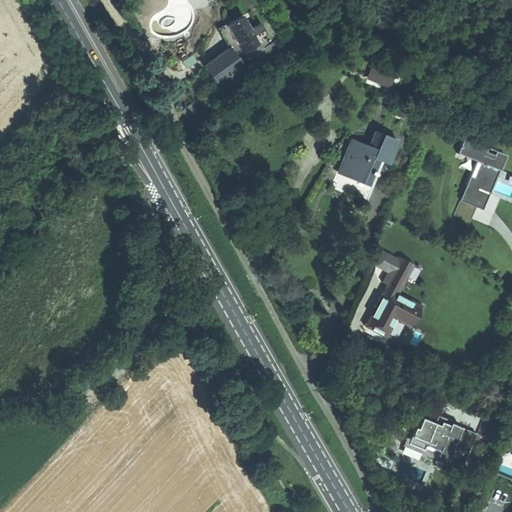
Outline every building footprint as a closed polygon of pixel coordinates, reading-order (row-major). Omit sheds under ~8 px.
[(226,24),(242,52),(257,44),(241,15),(226,24)] [(241,65),(238,61),(229,48),(202,67),(214,85),(241,65)] [(238,61),(241,65),(247,60),(244,56),(238,61)] [(395,69),(375,61),(368,77),(388,85),(395,69)] [(337,171),(369,184),(379,160),(382,161),(387,163),(396,140),(374,131),(368,145),(350,138),(337,171)] [(486,147),(462,137),(456,153),(476,161),(467,184),(489,193),(492,195),(500,175),(496,174),(504,154),(494,150),(492,154),(484,151),(486,147)] [(366,201),(382,161),(379,160),(369,184),(337,171),(331,187),(347,193),(366,201)] [(486,200),(489,193),(467,184),(462,196),(478,202),(476,207),(482,209),(486,200)] [(467,229),(476,207),(478,202),(462,196),(454,214),(467,229)] [(371,263),(390,273),(397,259),(378,250),(371,263)] [(370,328),(385,336),(395,318),(410,325),(419,307),(396,294),(412,264),(398,257),(397,259),(390,273),(384,283),(387,284),(365,326),(370,328)] [(389,338),(385,336),(370,328),(360,347),(379,357),(389,338)] [(438,415),(434,423),(436,424),(437,420),(449,425),(450,423),(455,425),(456,422),(438,415)] [(452,448),(460,427),(455,425),(450,423),(449,425),(437,420),(436,424),(434,423),(422,418),(417,429),(415,427),(410,439),(408,443),(423,450),(424,448),(425,445),(438,451),(437,454),(436,455),(447,459),(449,455),(452,448)] [(476,433),(460,427),(452,448),(467,454),(476,433)] [(451,456),(449,455),(447,459),(436,455),(437,454),(424,448),(423,450),(408,443),(410,439),(406,437),(403,446),(425,455),(447,464),(451,456)]
